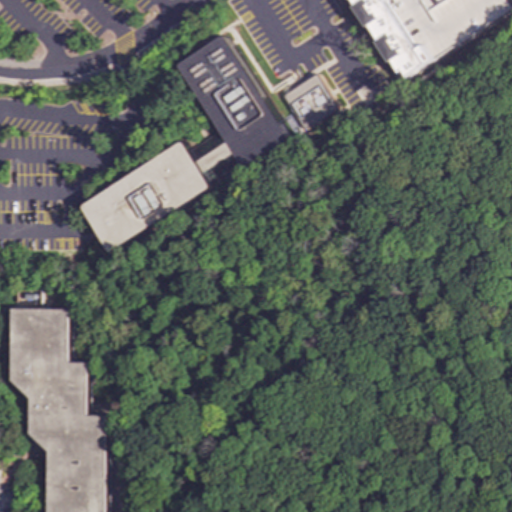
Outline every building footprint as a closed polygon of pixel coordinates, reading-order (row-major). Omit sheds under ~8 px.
[(391,0),(421,48),(428,43),(438,60),(411,77),(407,69),(403,71),(396,60),(393,62),(379,41),(382,39),(373,26),(371,27),(357,6),(360,4),(357,0),(391,0)] [(228,144),(202,159),(208,170),(238,154),(246,168),(292,142),(231,35),(182,63),(228,144)] [(304,130),(341,109),(320,73),(283,95),(304,130)] [(111,251),(217,192),(190,143),(84,202),(111,251)] [(51,511),(111,511),(112,415),(92,415),(93,363),(74,362),(74,309),(15,308),(14,390),(33,391),(33,443),(52,443),(51,511)]
